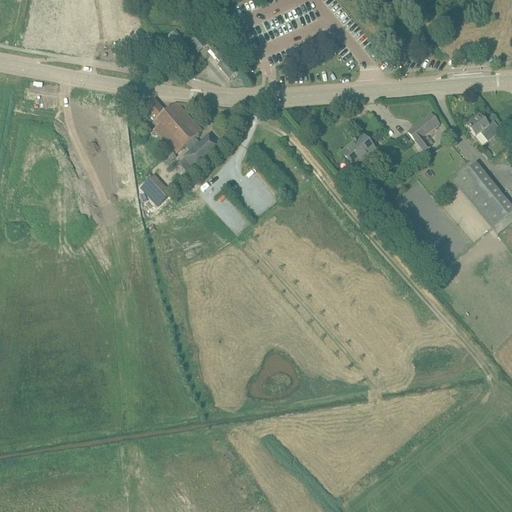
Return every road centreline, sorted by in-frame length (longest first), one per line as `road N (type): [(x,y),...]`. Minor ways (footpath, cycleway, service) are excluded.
road 1 (motorway): [(169,511),(105,369),(63,233),(39,0)]
road 2 (tertiary): [(511,79),(250,99),(0,62)]
road 3 (track): [(88,78),(109,213),(151,358),(224,511)]
